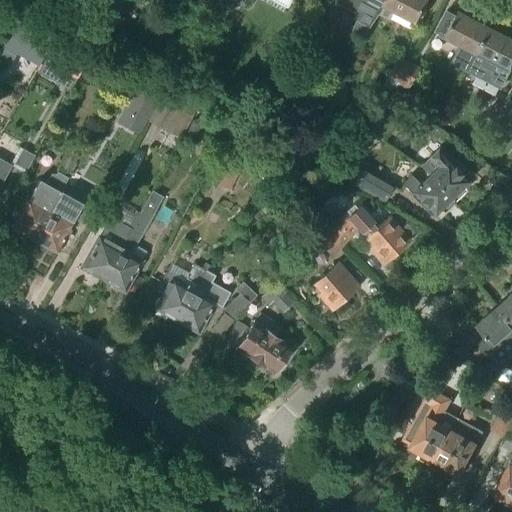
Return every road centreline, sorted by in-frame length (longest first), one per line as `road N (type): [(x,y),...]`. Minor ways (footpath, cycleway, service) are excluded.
road 1 (residential): [(229,461),(511,212)]
road 2 (secondary): [(229,461),(0,325)]
